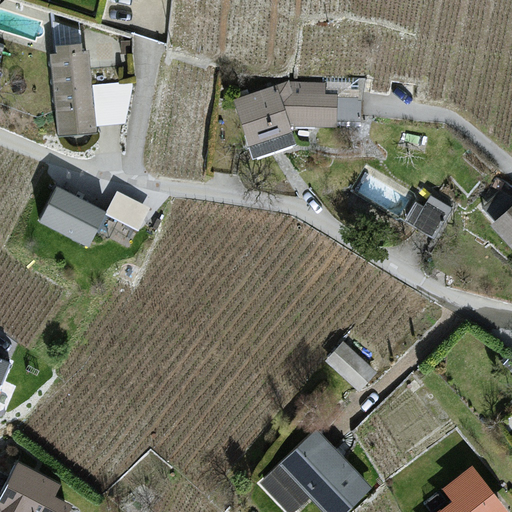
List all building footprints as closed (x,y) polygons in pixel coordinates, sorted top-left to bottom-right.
[(57,56),(53,56),(60,133),(94,130),(87,53),(81,53),(80,44),(57,46),(57,56)] [(274,87),(226,100),(240,159),(290,147),(285,129),(356,122),(356,102),(277,99),(274,87)] [(421,188),(409,221),(438,231),(450,199),(421,188)] [(104,212),(58,189),(42,220),(88,243),(104,212)] [(511,197),(481,224),(511,259),(511,197)] [(325,355),(359,386),(377,365),(343,335),(325,355)] [(0,382),(8,364),(0,360),(0,382)] [(345,511),(370,485),(309,430),(269,474),(311,511),(345,511)] [(52,487),(10,467),(0,487),(0,511),(60,511),(63,508),(46,500),(52,487)] [(441,504),(430,511),(494,511),(462,469),(432,492),(441,504)]
